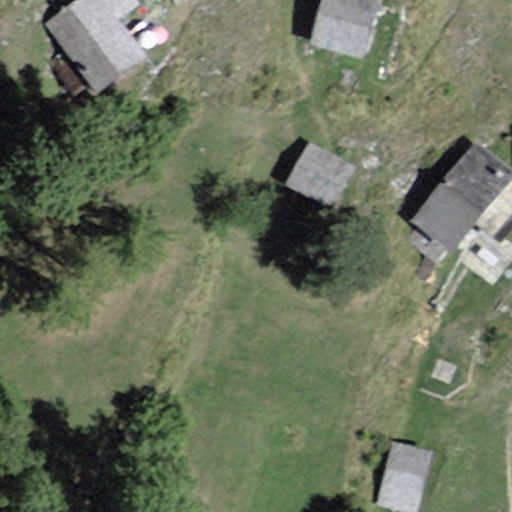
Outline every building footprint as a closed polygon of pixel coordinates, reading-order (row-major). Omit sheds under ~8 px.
[(130,0),(62,0),(41,12),(83,88),(133,61),(110,20),(134,7),(130,0)] [(377,1),(371,0),(314,0),(300,45),(358,62),(377,1)] [(350,160),(306,140),(284,186),(328,206),(350,160)] [(511,193),(511,188),(469,147),(402,216),(448,260),(511,193)] [(417,511),(430,457),(390,447),(375,509),(387,511),(417,511)]
